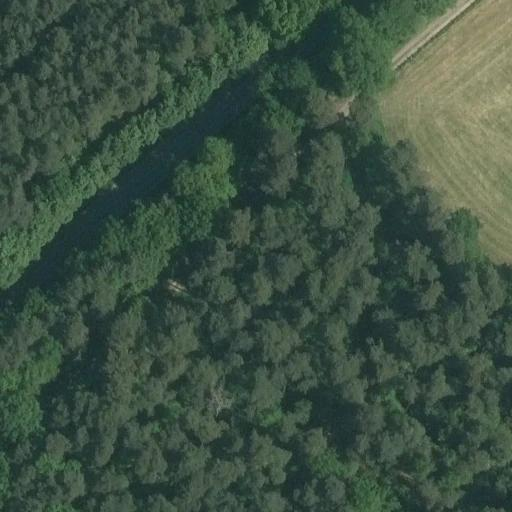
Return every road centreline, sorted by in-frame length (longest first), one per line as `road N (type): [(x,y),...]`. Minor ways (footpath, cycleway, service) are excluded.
road 1 (track): [(0,442),(89,335),(175,253),(464,0)]
road 2 (tertiary): [(0,299),(348,0)]
